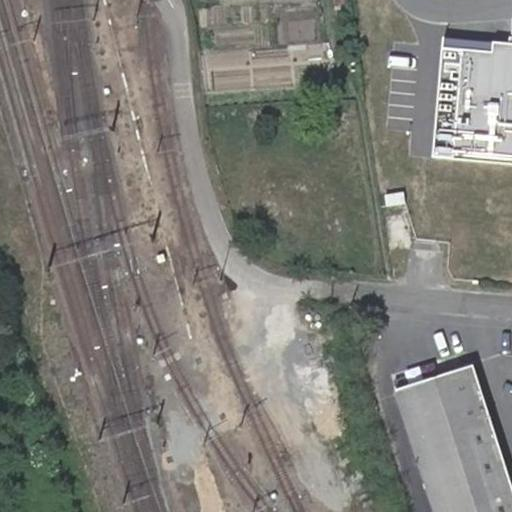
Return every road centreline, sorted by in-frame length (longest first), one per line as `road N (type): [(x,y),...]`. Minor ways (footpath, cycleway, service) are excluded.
road 1 (unclassified): [(338,287),(299,298),(272,341),(324,511)]
road 2 (residential): [(338,291),(511,306)]
